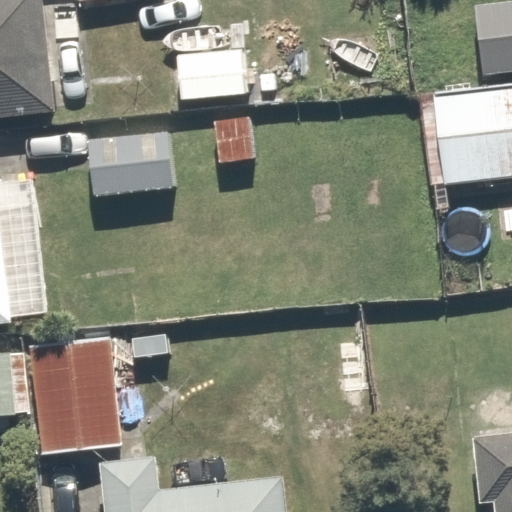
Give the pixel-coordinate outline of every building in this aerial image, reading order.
[(128,25),(127,0),(0,0),(0,14),(41,13),(41,27),(128,25)] [(0,152),(33,150),(25,15),(0,16),(0,152)] [(511,33),(446,40),(451,103),(511,98),(511,33)] [(215,84),(156,84),(156,135),(215,135),(215,84)] [(280,114),(218,121),(223,169),(286,163),(280,114)] [(511,126),(413,125),(411,214),(511,216),(511,126)] [(215,155),(179,155),(179,193),(215,193),(215,155)] [(138,174),(64,174),(65,227),(138,226),(138,174)] [(179,322),(184,368),(273,359),(268,314),(179,322)] [(92,372),(7,378),(14,473),(99,467),(92,372)] [(511,511),(511,451),(449,457),(453,511),(511,511)] [(143,511),(142,483),(74,487),(75,511),(143,511)]
